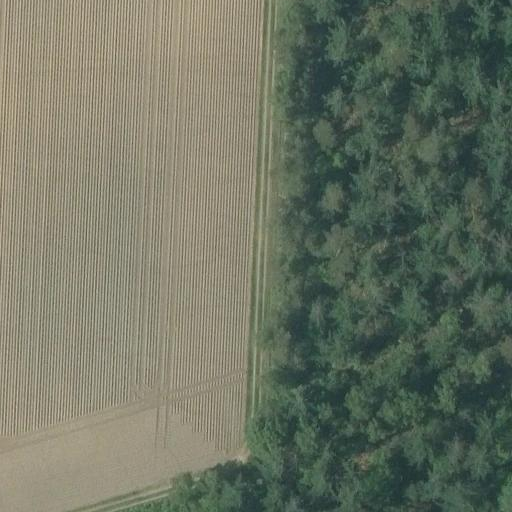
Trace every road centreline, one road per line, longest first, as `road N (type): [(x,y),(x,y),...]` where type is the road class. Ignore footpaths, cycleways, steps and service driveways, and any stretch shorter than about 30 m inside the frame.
road 1 (track): [(255,457),(270,0)]
road 2 (track): [(397,420),(75,511)]
